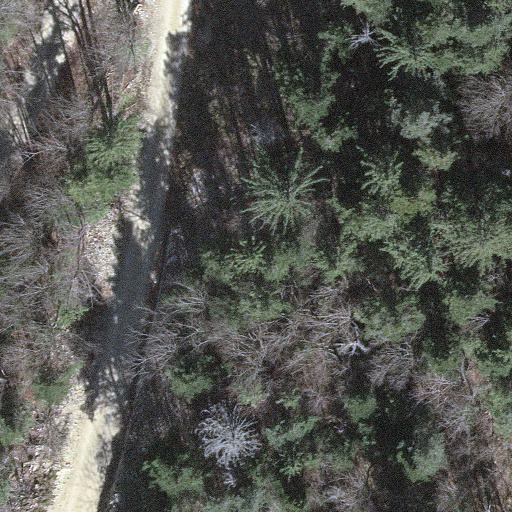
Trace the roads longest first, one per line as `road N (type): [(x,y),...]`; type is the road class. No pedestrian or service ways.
road 1 (track): [(177,0),(126,228),(111,404),(72,511)]
road 2 (track): [(0,167),(73,0)]
